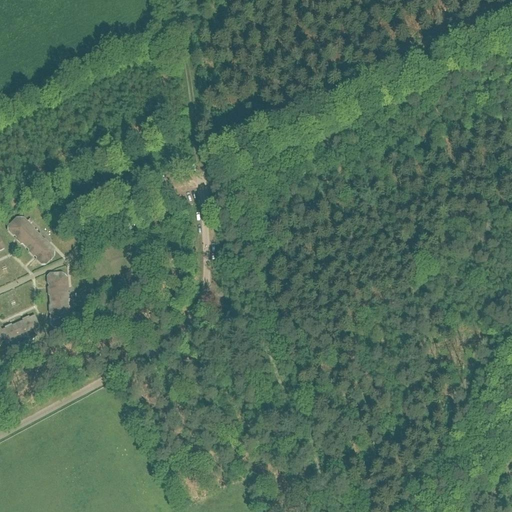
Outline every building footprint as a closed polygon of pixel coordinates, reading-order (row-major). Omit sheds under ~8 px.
[(26,249),(37,237),(31,231),(32,230),(29,226),(33,222),(30,219),(26,224),(23,220),(17,220),(8,229),(8,233),(13,238),(13,237),(17,240),(16,241),(20,245),(22,245),(26,249)] [(37,237),(26,249),(29,253),(28,254),(33,258),(34,257),(37,260),(36,261),(41,266),(45,266),(53,259),(53,251),(44,241),(43,242),(37,237)] [(49,302),(66,302),(66,292),(67,292),(67,280),(62,275),(49,276),(47,279),(47,285),(49,285),(49,290),(47,290),(48,297),(49,297),(49,302)] [(66,302),(49,302),(50,308),(48,308),(48,314),(50,314),(51,319),(49,319),(49,326),(52,329),(64,328),(69,323),(69,318),(74,318),(74,313),(68,314),(68,309),(67,309),(66,302)] [(16,325),(24,344),(37,338),(38,337),(35,331),(39,329),(34,318),(29,320),(28,319),(22,321),(22,323),(16,325)] [(5,345),(8,343),(9,343),(12,349),(13,348),(13,349),(24,344),(16,325),(11,328),(11,326),(4,329),(5,330),(0,332),(3,338),(2,339),(5,345)]
